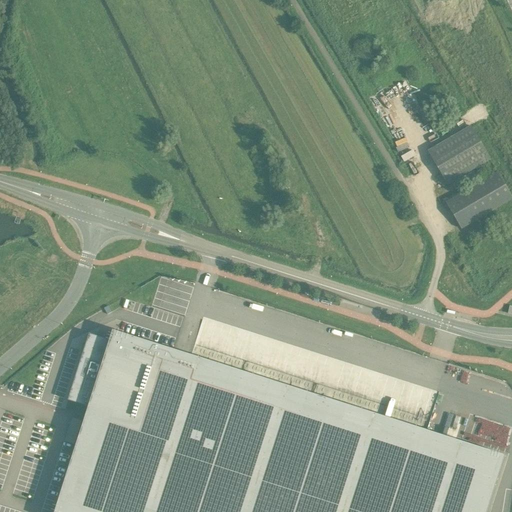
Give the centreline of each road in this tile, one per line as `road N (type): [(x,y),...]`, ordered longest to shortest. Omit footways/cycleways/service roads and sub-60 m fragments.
road 1 (unclassified): [(292,0),(438,241),(424,317)]
road 2 (tertiary): [(424,317),(180,239)]
road 3 (unclassified): [(0,366),(74,294),(97,220)]
